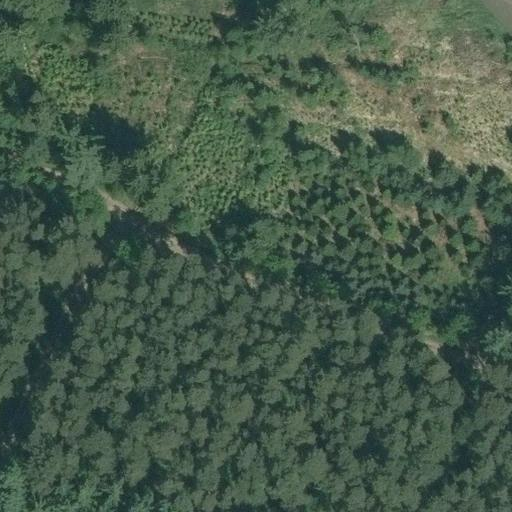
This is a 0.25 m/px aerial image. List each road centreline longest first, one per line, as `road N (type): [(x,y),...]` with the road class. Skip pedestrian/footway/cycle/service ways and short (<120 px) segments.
road 1 (track): [(0,496),(139,216),(0,162)]
road 2 (track): [(139,216),(511,365)]
